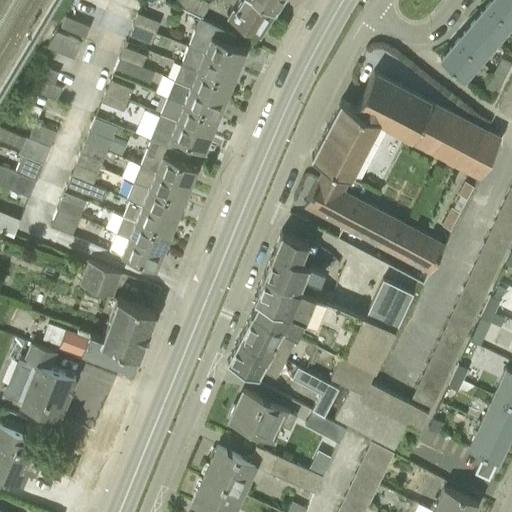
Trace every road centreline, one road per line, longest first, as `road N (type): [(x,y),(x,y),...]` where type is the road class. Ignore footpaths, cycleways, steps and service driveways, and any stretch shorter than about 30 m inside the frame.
road 1 (tertiary): [(115,511),(274,133),(344,0)]
road 2 (residential): [(147,511),(306,134),(373,12)]
